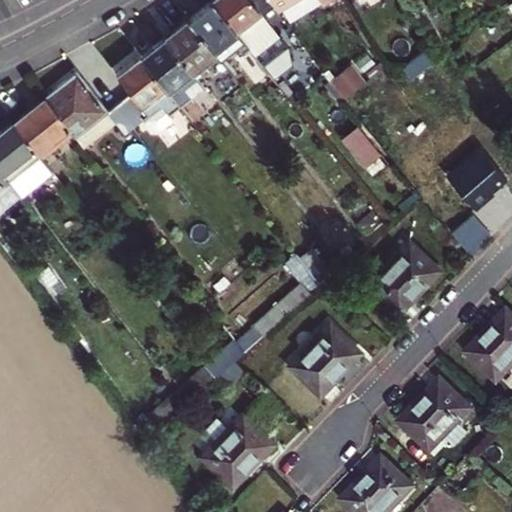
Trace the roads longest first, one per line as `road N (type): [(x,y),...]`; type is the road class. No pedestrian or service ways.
road 1 (residential): [(511,250),(318,452)]
road 2 (residential): [(0,58),(108,0)]
